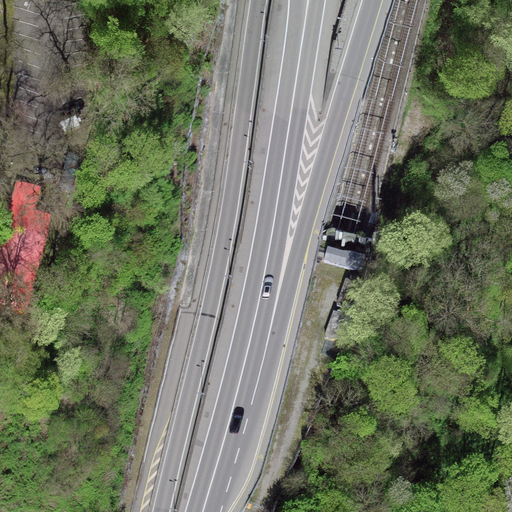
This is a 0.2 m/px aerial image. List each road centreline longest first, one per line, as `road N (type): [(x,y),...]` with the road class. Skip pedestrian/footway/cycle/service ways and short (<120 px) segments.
road 1 (trunk): [(294,0),(240,338),(192,511)]
road 2 (primary): [(257,0),(225,243),(162,511)]
road 3 (primary): [(261,350),(372,0)]
road 4 (trunk): [(261,350),(296,170),(314,0)]
road 5 (primary): [(208,511),(261,350)]
